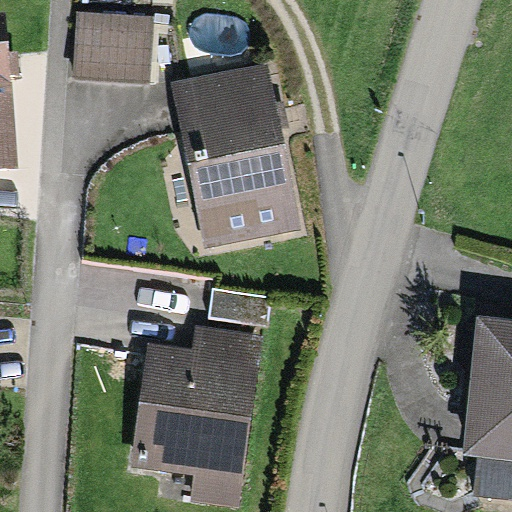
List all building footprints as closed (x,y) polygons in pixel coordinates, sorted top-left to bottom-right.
[(155,25),(82,22),(79,83),(152,86),(155,25)] [(11,80),(10,31),(0,31),(0,167),(12,168),(11,80)] [(271,78),(189,95),(213,215),(262,205),(269,242),(302,236),(283,138),(271,78)] [(511,335),(479,331),(465,447),(511,452),(511,335)] [(200,501),(237,507),(261,347),(229,343),(204,339),(201,364),(154,357),(138,466),(204,476),(200,501)]
